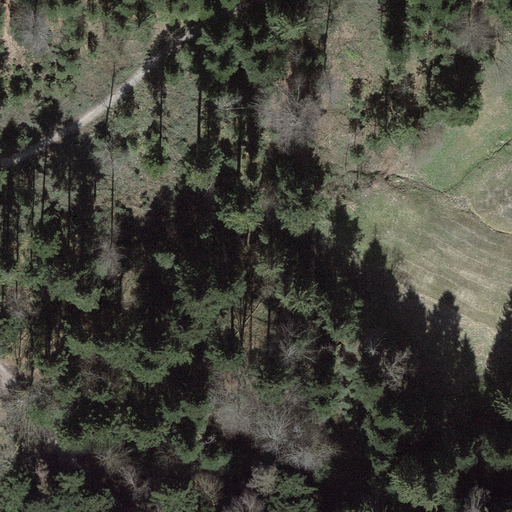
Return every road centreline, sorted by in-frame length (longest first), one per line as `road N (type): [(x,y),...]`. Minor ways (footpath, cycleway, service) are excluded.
road 1 (track): [(259,0),(192,26),(80,125),(0,171)]
road 2 (track): [(0,371),(127,511)]
